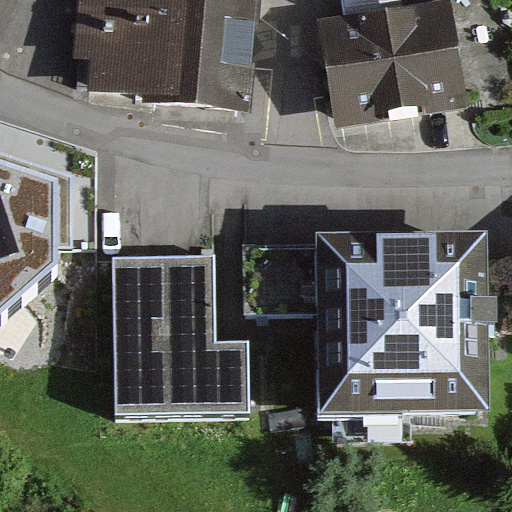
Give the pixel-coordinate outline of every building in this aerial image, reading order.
[(78,0),(74,86),(258,95),(262,0),(78,0)] [(401,0),(341,0),(344,21),(404,11),(401,0)] [(344,21),(318,25),(335,134),(468,114),(451,4),(404,11),(344,21)] [(53,182),(0,164),(0,308),(53,261),(53,182)] [(318,249),(246,249),(247,313),(322,312),(322,409),(485,408),(484,235),(318,236),(318,249)] [(212,259),(114,260),(117,413),(247,411),(246,345),(214,345),(212,259)]
